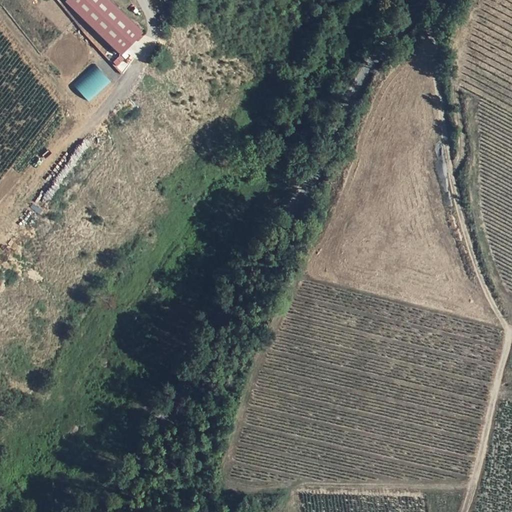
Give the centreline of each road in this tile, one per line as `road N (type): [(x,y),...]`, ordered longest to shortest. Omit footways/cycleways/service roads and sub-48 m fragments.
road 1 (unclassified): [(428,0),(383,47),(157,416),(83,511)]
road 2 (track): [(447,0),(436,45),(446,150),(461,220),(509,339),(472,484)]
road 3 (track): [(0,192),(20,166),(92,125),(132,73),(152,33),(142,0)]
road 4 (track): [(302,485),(472,484)]
